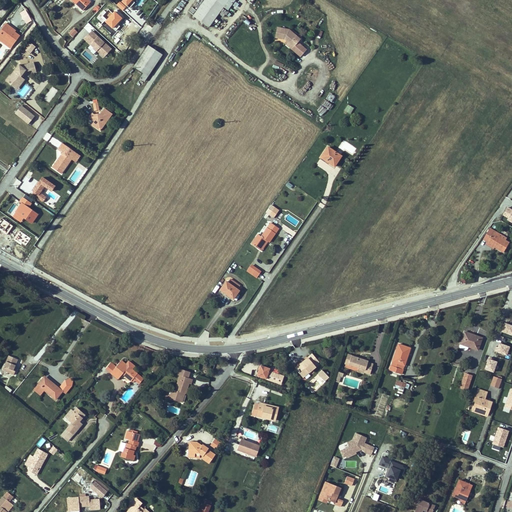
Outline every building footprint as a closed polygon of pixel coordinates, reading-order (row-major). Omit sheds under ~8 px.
[(82,10),(90,2),(87,0),(71,0),(75,4),(76,3),(80,7),(79,8),(82,10)] [(123,0),(119,6),(126,11),(133,3),(132,2),(133,0),(123,0)] [(235,0),(205,0),(194,15),(209,26),(224,6),(228,9),(235,0)] [(104,22),(112,13),(107,8),(99,17),(104,22)] [(116,30),(120,25),(117,23),(123,16),(116,10),(107,21),(116,30)] [(0,35),(12,44),(19,35),(14,32),(9,28),(10,26),(6,23),(0,31),(0,35)] [(289,30),(278,27),(276,37),(285,39),(286,38),(287,39),(292,32),(289,30)] [(74,28),(68,34),(73,38),(78,32),(74,28)] [(92,31),(83,40),(90,46),(89,47),(103,59),(112,49),(92,31)] [(292,49),(301,56),(307,49),(298,42),(301,39),(292,32),(287,39),(288,40),(287,41),(293,47),(292,49)] [(30,55),(36,46),(29,42),(24,51),(30,55)] [(145,81),(162,55),(148,46),(134,66),(144,73),(140,78),(145,81)] [(20,67),(18,66),(10,77),(9,76),(5,80),(15,87),(18,83),(20,85),(24,80),(20,77),(25,71),(27,73),(36,69),(33,62),(20,67)] [(52,86),(44,99),(50,102),(58,90),(52,86)] [(333,102),(335,96),(324,93),(323,100),(333,102)] [(36,116),(23,105),(17,113),(30,123),(36,116)] [(347,105),(344,111),(350,114),(353,108),(347,105)] [(112,114),(104,108),(100,114),(98,117),(94,115),(93,113),(90,118),(95,121),(92,124),(96,127),(98,124),(100,123),(103,126),(112,114)] [(61,153),(51,168),(62,175),(72,160),(76,163),(81,156),(61,143),(57,150),(61,153)] [(328,148),(321,157),(335,167),(342,156),(328,148)] [(41,177),(30,195),(43,202),(49,193),(50,194),(56,186),(41,177)] [(48,200),(53,204),(58,196),(53,192),(48,200)] [(22,203),(16,212),(32,223),(37,215),(22,203)] [(271,205),(266,213),(274,218),(280,210),(271,205)] [(504,215),(499,212),(495,218),(499,221),(504,215)] [(269,242),(279,228),(271,223),(262,237),(259,235),(252,244),(260,249),(266,240),(268,241),(269,242)] [(503,252),(509,243),(498,236),(499,234),(490,229),(484,238),(488,240),(486,242),(495,247),(503,252)] [(266,240),(260,249),(262,251),(268,241),(266,240)] [(257,279),(262,272),(251,264),(246,271),(257,279)] [(239,286),(231,279),(228,283),(237,289),(239,286)] [(237,289),(228,283),(226,282),(220,290),(233,299),(239,291),(237,289)] [(511,326),(503,324),(500,334),(511,338),(511,337),(511,326)] [(482,338),(465,332),(460,344),(469,346),(469,347),(470,345),(471,346),(471,347),(478,350),(482,338)] [(494,352),(506,357),(509,347),(497,343),(494,352)] [(410,348),(398,344),(392,361),(404,365),(410,348)] [(314,365),(319,362),(312,354),(308,358),(309,359),(303,364),(302,363),(296,368),(297,369),(296,370),(299,373),(299,372),(303,377),(315,367),(314,365)] [(368,360),(352,355),(349,365),(365,370),(364,372),(370,374),(374,364),(368,362),(368,360)] [(493,373),(496,362),(486,359),(484,371),(493,373)] [(137,374),(138,373),(122,360),(116,367),(111,373),(119,379),(123,374),(123,373),(125,374),(124,375),(134,382),(135,380),(139,383),(143,379),(137,374)] [(106,369),(111,373),(116,367),(111,363),(106,369)] [(260,365),(256,377),(281,386),(284,376),(278,374),(279,371),(260,365)] [(401,374),(403,369),(391,365),(389,370),(401,374)] [(177,374),(180,375),(188,378),(190,372),(179,368),(177,374)] [(325,382),(329,378),(322,370),(318,374),(325,382)] [(472,376),(465,373),(461,387),(468,389),(472,376)] [(170,398),(180,402),(183,393),(185,393),(186,394),(189,383),(190,378),(188,378),(180,375),(175,390),(173,389),(170,398)] [(45,376),(44,377),(50,382),(49,383),(51,385),(53,382),(45,376)] [(492,376),(489,386),(499,389),(502,379),(492,376)] [(56,399),(63,391),(59,388),(53,382),(51,385),(49,383),(50,382),(44,377),(38,385),(45,390),(56,399)] [(66,379),(59,388),(63,391),(66,393),(73,385),(73,380),(70,378),(66,379)] [(41,395),(45,390),(38,385),(34,389),(41,395)] [(484,396),(485,396),(486,392),(478,389),(474,400),(476,401),(474,406),(478,407),(477,410),(488,414),(492,402),(485,399),(483,399),(484,396)] [(511,410),(511,389),(509,389),(503,411),(509,413),(510,410),(511,410)] [(275,420),(278,407),(272,406),(272,408),(259,404),(255,403),(253,410),(257,412),(256,416),(262,417),(263,415),(265,416),(265,418),(275,420)] [(474,406),(472,410),(487,416),(488,414),(477,410),(478,407),(474,406)] [(72,423),(67,429),(73,434),(82,424),(79,421),(85,415),(77,408),(74,411),(75,412),(69,420),(72,423)] [(69,420),(75,412),(74,411),(71,409),(65,417),(69,420)] [(491,444),(503,449),(509,432),(497,427),(491,444)] [(68,441),(73,434),(67,429),(61,436),(68,441)] [(466,444),(471,431),(465,429),(460,442),(466,444)] [(346,449),(350,455),(358,450),(357,448),(360,447),(362,448),(365,449),(364,451),(371,455),(375,447),(364,443),(367,437),(356,433),(353,440),(349,442),(351,446),(346,449)] [(42,437),(36,445),(40,447),(46,440),(42,437)] [(122,451),(121,456),(134,460),(135,455),(133,454),(134,451),(135,451),(136,446),(137,446),(139,442),(129,439),(128,443),(126,443),(124,452),(122,451)] [(221,442),(215,439),(210,445),(216,449),(221,442)] [(255,456),(259,446),(241,439),(238,450),(255,456)] [(202,445),(197,442),(190,442),(189,456),(194,457),(195,453),(200,453),(200,457),(202,457),(209,463),(215,454),(208,449),(203,444),(202,445)] [(53,446),(49,452),(53,456),(58,450),(53,446)] [(37,449),(33,457),(29,455),(24,466),(29,468),(28,471),(38,475),(48,454),(37,449)] [(336,468),(340,459),(334,456),(330,465),(336,468)] [(385,478),(397,482),(399,476),(402,477),(406,466),(382,457),(379,466),(388,469),(385,478)] [(93,470),(105,475),(107,469),(95,465),(93,470)] [(472,485),(459,480),(453,495),(461,498),(466,500),(468,496),(465,494),(466,491),(469,492),(472,485)] [(340,486),(325,481),(319,496),(327,499),(334,502),(333,503),(340,505),(342,500),(338,498),(335,497),(337,494),(340,486)] [(107,491),(96,482),(91,487),(102,497),(107,491)] [(5,511),(7,510),(5,509),(4,508),(10,501),(9,500),(5,497),(4,496),(0,500),(0,511),(5,511)] [(90,500),(90,496),(79,497),(80,507),(90,506),(90,510),(100,509),(100,499),(90,500)] [(143,503),(137,498),(132,504),(133,505),(135,506),(132,509),(131,508),(127,511),(149,511),(145,508),(144,509),(140,506),(143,503)] [(414,511),(423,511),(432,511),(435,506),(420,499),(414,511)] [(207,511),(211,505),(205,503),(200,511),(207,511)]
